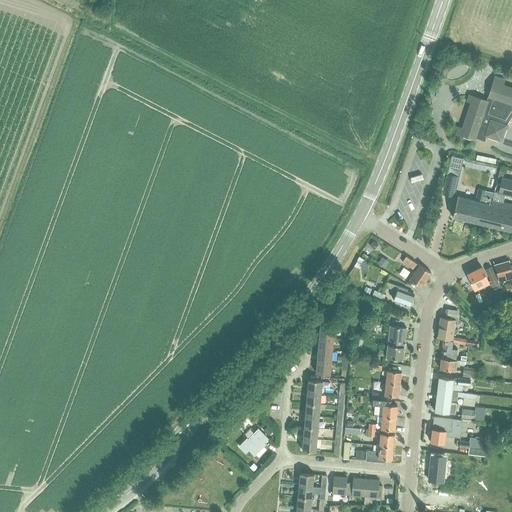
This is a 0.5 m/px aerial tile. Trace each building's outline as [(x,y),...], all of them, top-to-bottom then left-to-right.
[(511,88),(503,85),(505,79),(495,76),(488,96),(489,97),(488,100),(469,94),(467,101),(472,103),(463,128),(458,126),(456,133),(475,140),(476,137),(480,139),(481,136),(485,137),(486,136),(502,141),(507,125),(505,124),(510,116),(511,116),(511,115),(511,88)] [(448,173),(443,194),(454,196),(459,175),(462,159),(451,157),(448,173)] [(479,200),(474,222),(511,230),(511,204),(504,202),(502,202),(500,201),(500,200),(501,198),(501,195),(502,194),(505,195),(506,195),(511,196),(511,179),(503,178),(506,166),(501,165),(495,191),(495,192),(495,193),(494,197),(492,197),(488,196),(486,202),(479,200)] [(458,195),(453,217),(474,222),(479,200),(486,202),(488,196),(492,197),(494,197),(495,193),(495,192),(495,191),(479,188),(476,200),(458,195)] [(359,256),(354,264),(359,268),(360,265),(366,268),(366,267),(369,262),(364,259),(359,256)] [(417,263),(407,256),(403,261),(414,268),(417,263)] [(380,263),(385,266),(388,261),(383,258),(380,263)] [(511,268),(509,260),(496,264),(501,280),(504,279),(511,276),(511,268)] [(432,272),(420,264),(410,278),(422,286),(432,272)] [(395,274),(401,278),(406,271),(399,267),(395,274)] [(492,267),(487,269),(495,287),(501,285),(492,267)] [(478,269),(469,273),(475,287),(490,281),(484,268),(479,270),(478,269)] [(408,289),(388,281),(386,285),(396,289),(396,288),(398,289),(395,299),(410,305),(415,293),(407,290),(408,289)] [(375,290),(373,296),(383,300),(386,294),(375,290)] [(438,337),(457,340),(457,342),(466,344),(467,338),(458,337),(458,338),(454,337),(455,333),(456,334),(457,329),(455,328),(459,310),(447,308),(445,317),(441,316),(438,337)] [(321,325),(320,337),(334,339),(335,326),(321,325)] [(407,327),(391,325),(387,357),(403,359),(407,327)] [(334,339),(320,337),(319,349),(333,350),(334,339)] [(442,357),(458,359),(459,348),(453,347),(454,340),(444,339),(442,357)] [(333,350),(319,349),(318,360),(332,362),(333,350)] [(466,360),(458,359),(442,357),(440,368),(456,370),(457,364),(465,365),(466,360)] [(332,362),(318,360),(317,373),(331,374),(332,362)] [(476,368),(464,366),(463,376),(475,377),(476,368)] [(388,369),(387,382),(400,383),(401,371),(388,369)] [(439,377),(438,388),(453,389),(453,388),(463,389),(464,384),(459,383),(459,380),(457,380),(458,379),(439,377)] [(309,379),(308,391),(322,392),(323,380),(309,379)] [(400,383),(387,382),(385,394),(399,395),(400,383)] [(438,388),(436,400),(451,402),(452,399),(458,400),(459,395),(477,398),(477,394),(467,392),(453,389),(438,388)] [(308,391),(307,402),(321,404),(322,392),(308,391)] [(372,398),(371,404),(372,404),(376,404),(375,414),(376,414),(383,415),(397,416),(398,405),(384,404),(384,403),(384,402),(384,399),(382,399),(378,398),(372,398)] [(436,400),(435,411),(456,413),(457,409),(457,404),(451,403),(451,402),(436,400)] [(321,404),(307,402),(306,414),(320,415),(321,404)] [(476,405),(475,409),(463,408),(462,417),(484,420),(485,406),(476,405)] [(320,415),(306,414),(305,426),(319,427),(320,415)] [(397,416),(383,415),(382,427),(395,428),(397,416)] [(431,441),(438,442),(445,443),(445,442),(446,435),(461,437),(462,421),(463,420),(434,416),(433,423),(433,429),(432,434),(431,441)] [(319,427),(305,426),(304,437),(318,439),(319,427)] [(273,432),(268,427),(264,431),(269,435),(273,432)] [(247,438),(240,446),(246,452),(249,449),(255,454),(265,443),(264,442),(268,438),(259,428),(248,439),(247,438)] [(394,445),(395,432),(382,431),(380,444),(394,445)] [(304,437),(303,449),(317,451),(318,439),(304,437)] [(469,447),(469,454),(486,456),(487,449),(482,448),(483,439),(470,437),(470,441),(469,447)] [(366,460),(378,462),(386,462),(386,460),(386,459),(386,458),(387,458),(389,459),(392,459),(394,446),(394,445),(380,444),(380,445),(379,451),(367,450),(366,455),(366,460)] [(366,450),(357,449),(356,459),(366,460),(366,450)] [(444,479),(446,453),(432,452),(429,478),(444,479)] [(301,472),(300,484),(314,485),(315,473),(301,472)] [(349,494),(351,482),(348,482),(348,477),(334,475),(333,493),(349,494)] [(351,482),(349,494),(366,496),(367,478),(354,477),(354,482),(351,482)] [(367,478),(366,496),(382,497),(383,485),(380,484),(381,480),(367,478)] [(322,486),(314,485),(300,484),(299,496),(312,497),(313,492),(321,493),(320,498),(325,498),(327,487),(322,486)] [(312,497),(299,496),(298,507),(311,509),(312,497)]
